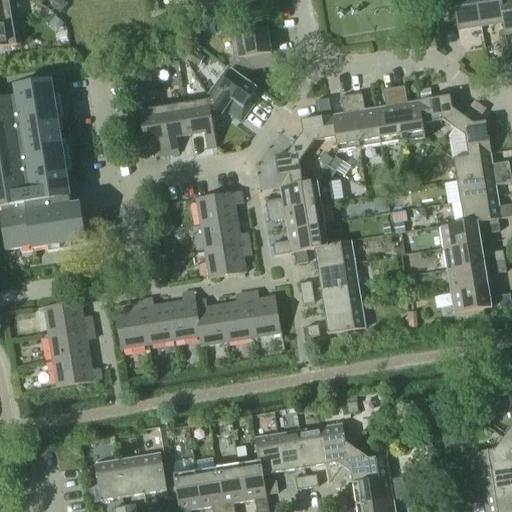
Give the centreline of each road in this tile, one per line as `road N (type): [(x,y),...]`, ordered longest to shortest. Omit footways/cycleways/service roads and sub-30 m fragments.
road 1 (residential): [(121,180),(247,162),(317,71)]
road 2 (residential): [(0,299),(137,270),(121,180)]
road 3 (residential): [(511,116),(424,58),(317,71)]
